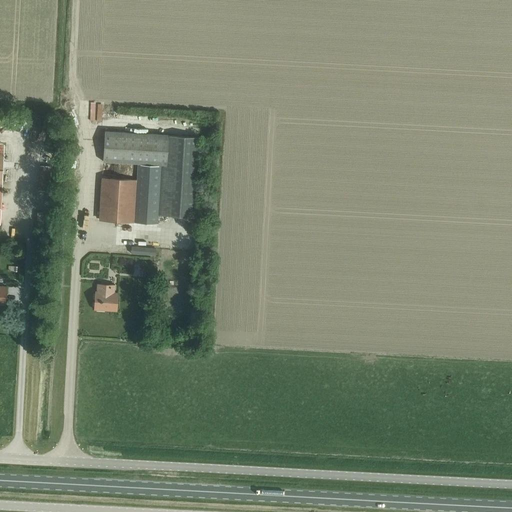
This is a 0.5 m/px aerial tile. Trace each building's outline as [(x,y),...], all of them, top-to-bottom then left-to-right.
[(89,113),(89,98),(80,98),(81,113),(89,113)] [(167,165),(168,135),(105,131),(103,161),(138,163),(161,165),(167,165)] [(167,165),(161,165),(158,215),(195,217),(199,137),(168,135),(167,165)] [(31,160),(30,185),(40,185),(40,160),(31,160)] [(133,220),(134,220),(134,221),(157,223),(158,215),(161,165),(138,163),(137,180),(136,180),(133,220)] [(133,221),(133,220),(136,180),(102,178),(99,219),(133,221)] [(33,225),(45,226),(46,212),(34,212),(33,225)] [(156,255),(156,248),(132,247),(132,254),(156,255)] [(117,311),(118,292),(114,292),(115,285),(97,283),(97,291),(95,291),(94,309),(117,311)]
